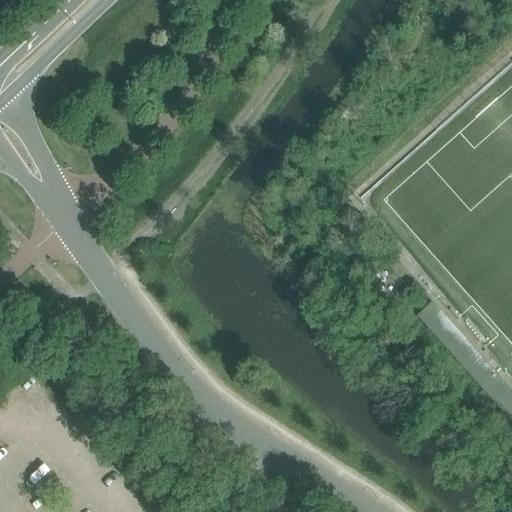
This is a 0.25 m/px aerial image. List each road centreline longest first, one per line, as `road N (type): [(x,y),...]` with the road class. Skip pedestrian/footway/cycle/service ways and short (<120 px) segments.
road 1 (unclassified): [(363,511),(203,410),(0,124)]
road 2 (tertiary): [(0,103),(107,0)]
